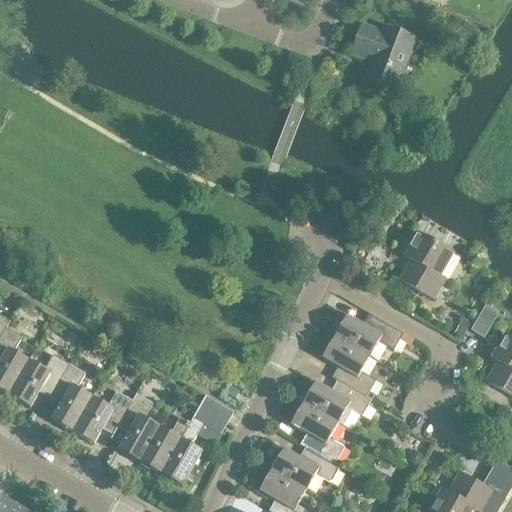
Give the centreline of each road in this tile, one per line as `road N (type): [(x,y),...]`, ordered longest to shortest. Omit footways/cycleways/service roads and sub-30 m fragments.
road 1 (residential): [(210,511),(321,278)]
road 2 (residential): [(321,278),(447,350),(424,416)]
road 3 (residential): [(104,511),(0,451)]
